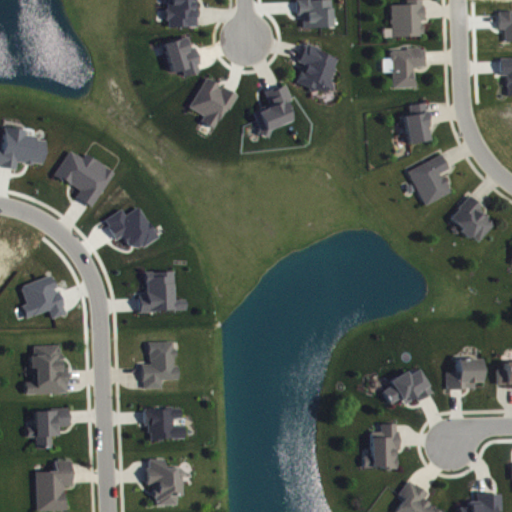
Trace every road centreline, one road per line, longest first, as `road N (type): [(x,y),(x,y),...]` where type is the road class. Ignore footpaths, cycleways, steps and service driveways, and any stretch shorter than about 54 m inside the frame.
road 1 (residential): [(106,511),(96,292),(80,256),(48,223),(0,207)]
road 2 (residential): [(511,182),(480,151),(462,108),(457,0)]
